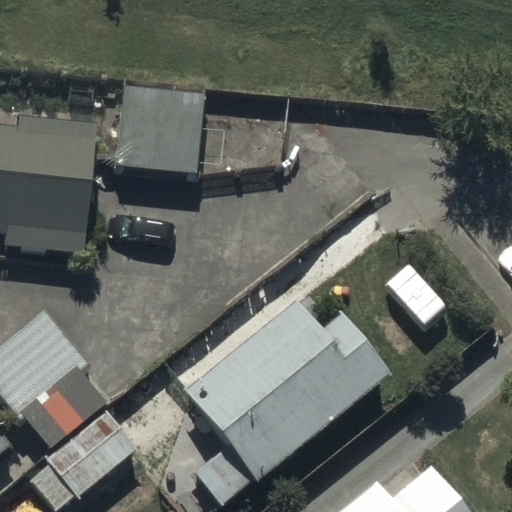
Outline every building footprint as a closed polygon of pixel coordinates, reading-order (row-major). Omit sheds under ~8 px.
[(202,108),(124,100),(115,183),(193,191),(202,108)] [(0,249),(2,250),(1,263),(85,270),(95,142),(16,135),(16,143),(0,141),(0,249)] [(212,511),(233,511),(383,397),(314,308),(181,411),(223,466),(194,488),(212,511)] [(88,381),(42,326),(0,361),(0,414),(18,435),(20,434),(47,466),(103,419),(78,390),(88,381)] [(81,511),(139,463),(105,424),(44,476),(47,480),(29,496),(43,511),(71,511),(72,511),(73,511),(81,511)] [(0,467),(8,460),(0,450),(0,467)] [(377,511),(369,502),(357,511),(450,511),(428,485),(394,511),(377,511)]
